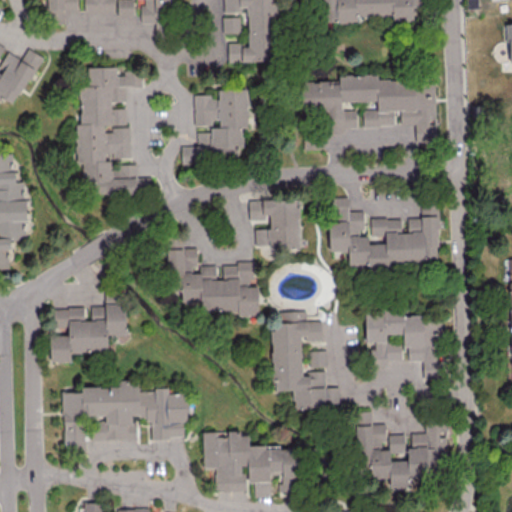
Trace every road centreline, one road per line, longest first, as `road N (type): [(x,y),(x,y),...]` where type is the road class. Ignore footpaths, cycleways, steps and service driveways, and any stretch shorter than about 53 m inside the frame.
road 1 (residential): [(452,0),(468,458),(458,511)]
road 2 (residential): [(34,511),(31,323),(19,294),(2,324),(7,511)]
road 3 (residential): [(460,170),(226,188),(176,200),(117,233)]
road 4 (residential): [(32,476),(93,479),(253,511)]
road 5 (residential): [(191,0),(160,45),(143,94),(147,140),(176,200)]
road 6 (residential): [(25,20),(10,31),(0,27),(25,20),(72,23),(155,55)]
